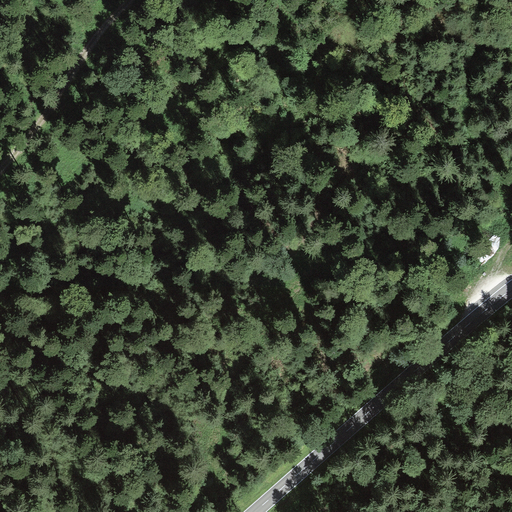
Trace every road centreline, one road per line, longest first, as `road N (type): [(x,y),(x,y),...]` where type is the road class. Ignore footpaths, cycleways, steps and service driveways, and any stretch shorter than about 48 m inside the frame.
road 1 (secondary): [(254,511),(511,288)]
road 2 (track): [(0,176),(92,77),(135,0)]
